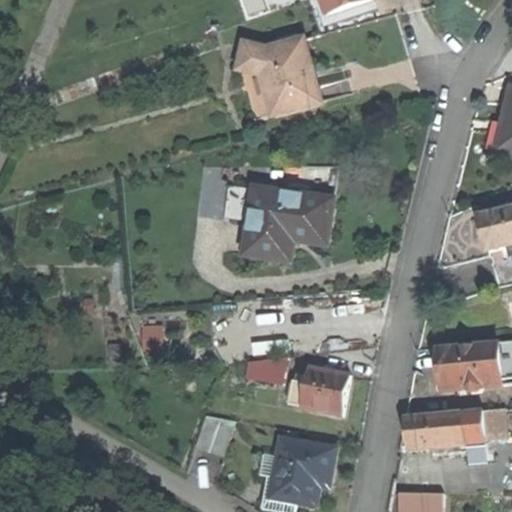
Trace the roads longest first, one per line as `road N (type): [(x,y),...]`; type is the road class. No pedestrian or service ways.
road 1 (residential): [(368,511),(451,122),(479,56),(511,14)]
road 2 (unclassified): [(0,389),(212,511)]
